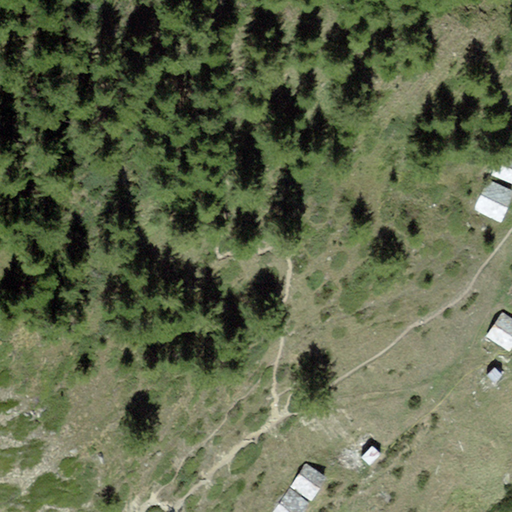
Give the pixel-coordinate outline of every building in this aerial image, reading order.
[(511,145),(504,142),(492,173),(511,180),(511,145)] [(511,198),(511,187),(485,178),(473,211),(504,222),(511,198)] [(511,320),(499,342),(511,349),(511,320)] [(319,468),(307,490),(333,505),(346,482),(319,468)] [(301,491),(289,511),(326,511),(330,506),(301,491)]
